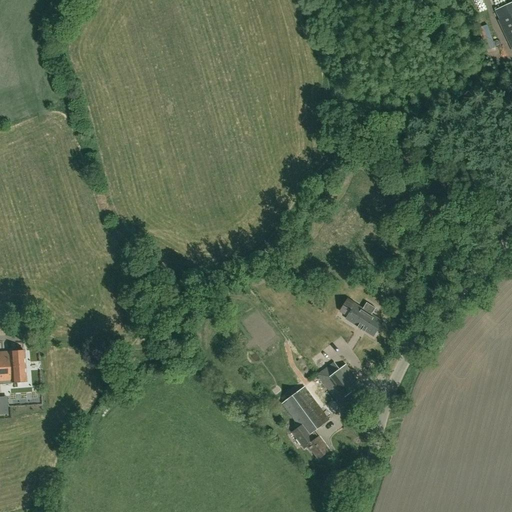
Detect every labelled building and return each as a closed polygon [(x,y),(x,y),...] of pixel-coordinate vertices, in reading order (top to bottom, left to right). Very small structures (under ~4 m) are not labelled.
[(358,326),(357,327),(360,329),(361,328),(362,329),(362,330),(365,332),(365,331),(373,336),(382,322),(372,315),(376,308),(367,303),(362,309),(356,305),(347,318),(346,319),(358,326)] [(319,437),(315,431),(330,420),(305,388),(310,384),(267,328),(235,352),(278,408),(282,404),(300,428),(293,433),(305,449),(308,446),(319,437)] [(0,383),(26,382),(24,351),(0,352),(0,383)] [(355,390),(361,385),(347,366),(340,370),(335,362),(317,375),(343,410),(360,398),(355,390)] [(308,446),(312,452),(313,451),(320,459),(325,455),(327,456),(329,454),(329,452),(330,451),(320,437),(319,437),(308,446)]
